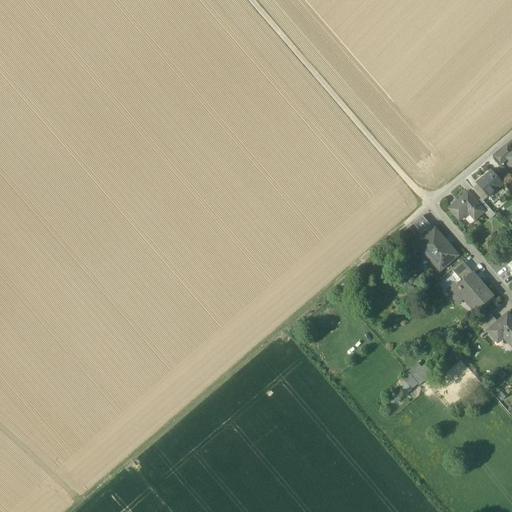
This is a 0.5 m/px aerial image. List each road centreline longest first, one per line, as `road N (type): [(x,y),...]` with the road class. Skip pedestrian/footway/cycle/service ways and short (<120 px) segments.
road 1 (track): [(428,201),(71,511)]
road 2 (track): [(428,201),(253,0)]
road 3 (residential): [(511,132),(428,201),(511,297)]
